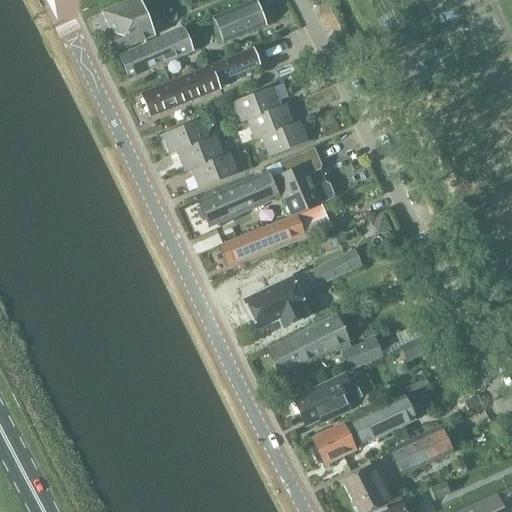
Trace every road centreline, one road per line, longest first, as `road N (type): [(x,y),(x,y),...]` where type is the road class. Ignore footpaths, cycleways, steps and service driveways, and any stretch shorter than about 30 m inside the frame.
road 1 (tertiary): [(307,511),(51,0)]
road 2 (residential): [(511,428),(295,0)]
